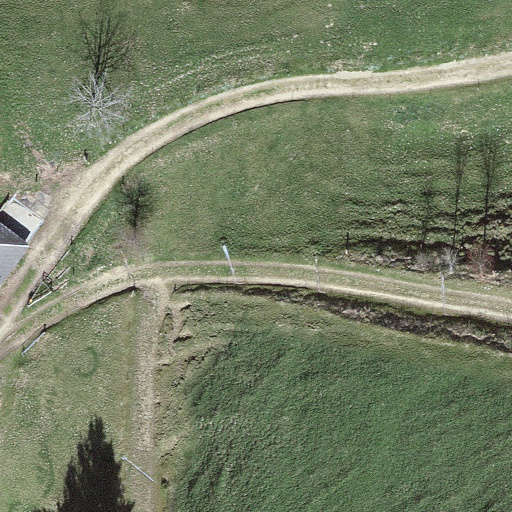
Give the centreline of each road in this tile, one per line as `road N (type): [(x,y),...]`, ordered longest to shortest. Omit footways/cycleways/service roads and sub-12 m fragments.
road 1 (track): [(511,64),(393,82),(310,84),(175,123),(105,174),(0,323)]
road 2 (track): [(0,340),(104,284),(154,272),(345,280),(511,310)]
